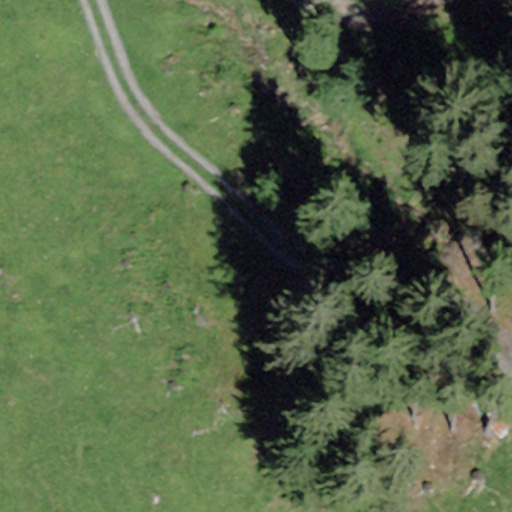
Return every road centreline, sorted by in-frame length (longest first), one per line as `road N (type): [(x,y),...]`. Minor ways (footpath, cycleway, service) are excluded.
road 1 (track): [(511,360),(496,339),(294,250),(133,99),(93,0)]
road 2 (track): [(464,0),(425,20),(318,0)]
